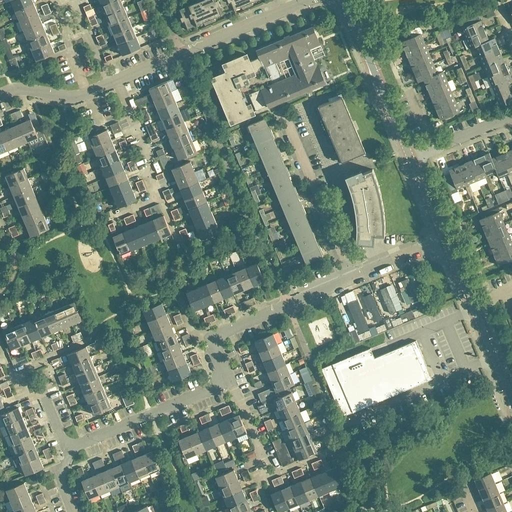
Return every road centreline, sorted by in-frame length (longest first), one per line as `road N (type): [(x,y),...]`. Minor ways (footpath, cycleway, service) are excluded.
road 1 (residential): [(117,79),(307,0)]
road 2 (unclassified): [(511,403),(443,238)]
road 3 (residential): [(350,278),(284,115)]
road 4 (residential): [(66,449),(228,381)]
road 5 (unclassified): [(408,159),(340,0)]
road 6 (residential): [(210,337),(350,278)]
road 7 (residential): [(157,195),(117,79)]
